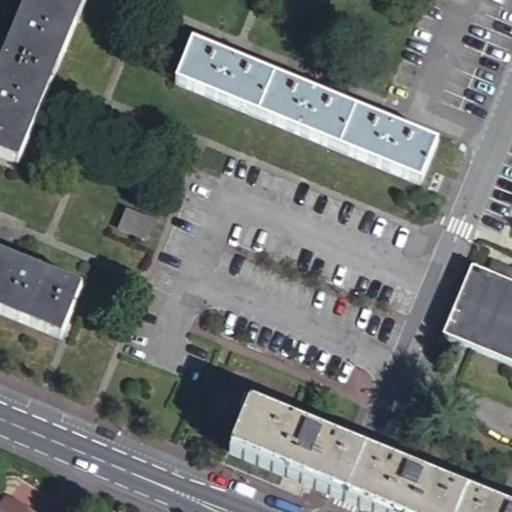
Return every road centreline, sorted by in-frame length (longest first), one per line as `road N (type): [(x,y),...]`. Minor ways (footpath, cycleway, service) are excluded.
road 1 (residential): [(511,117),(365,448)]
road 2 (unclassified): [(234,511),(0,414)]
